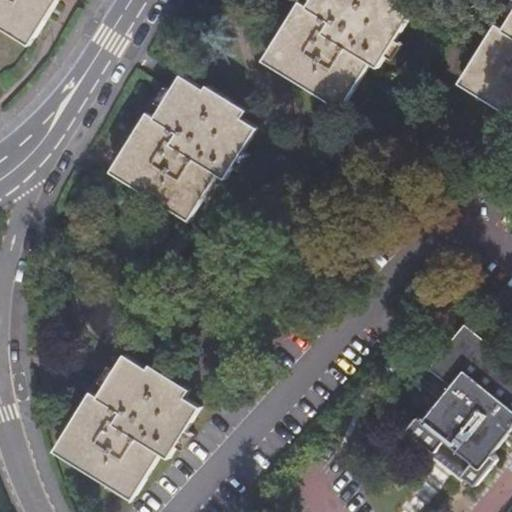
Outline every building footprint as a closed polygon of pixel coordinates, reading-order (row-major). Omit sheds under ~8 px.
[(0,0),(0,30),(17,42),(22,35),(38,45),(65,0),(0,0)] [(317,0),(312,9),(304,4),(270,57),(287,68),(281,76),(333,109),(338,102),(348,108),(372,70),(379,75),(414,20),(396,9),(400,2),(396,0),(317,0)] [(501,22),(499,27),(466,80),(482,90),(478,97),(511,117),(511,23),(509,27),(501,22)] [(194,94),(183,87),(159,125),(151,120),(117,173),(136,185),(131,192),(181,223),(185,216),(197,223),(219,187),(228,192),(262,137),(245,127),(250,119),(199,88),(194,94)] [(422,273),(410,286),(421,296),(433,283),(422,273)] [(430,364),(452,381),(423,417),(417,412),(406,425),(435,449),(440,442),(467,465),(462,470),(477,483),(499,456),(492,450),(509,429),(511,431),(511,359),(465,320),(430,364)] [(139,356),(128,350),(105,387),(95,381),(62,434),(79,445),(73,453),(124,485),(128,480),(140,488),(164,451),(170,454),(205,399),(190,390),(196,381),(144,349),(139,356)] [(440,442),(435,449),(431,453),(458,475),(462,470),(467,465),(440,442)]
